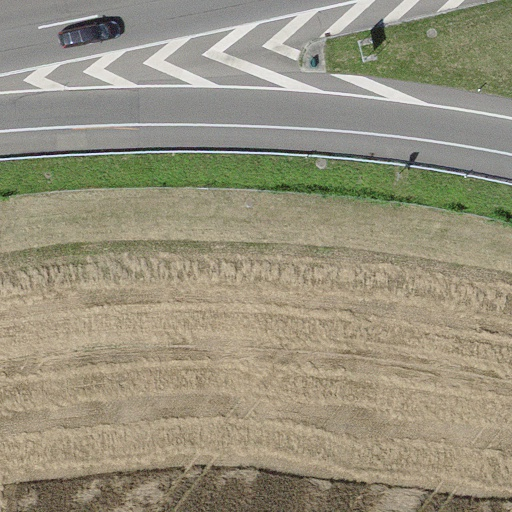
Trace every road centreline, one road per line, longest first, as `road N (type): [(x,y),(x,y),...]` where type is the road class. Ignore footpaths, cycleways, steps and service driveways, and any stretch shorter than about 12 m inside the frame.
road 1 (motorway): [(0,111),(331,115),(511,140)]
road 2 (motorway): [(0,38),(192,0)]
